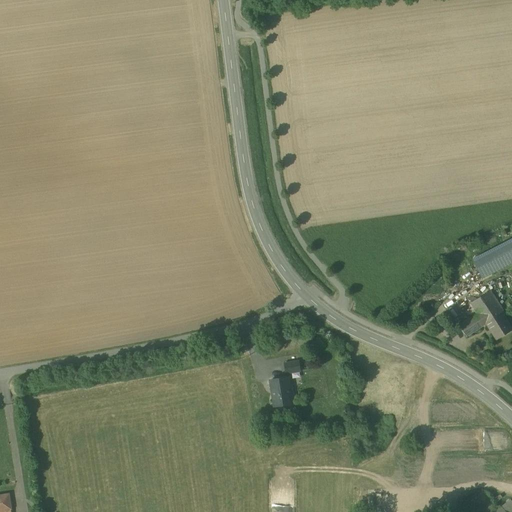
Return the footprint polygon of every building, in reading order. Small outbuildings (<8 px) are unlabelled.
[(511,240),(473,260),(483,278),(511,263),(511,240)] [(490,291),(471,303),(478,315),(459,327),(466,336),(485,325),(482,320),(490,315),(493,319),(501,314),(504,312),(490,291)] [(501,314),(493,319),(490,315),(482,320),(485,325),(487,323),(497,339),(511,330),(501,314)] [(298,361),(285,364),(286,373),(300,371),(298,361)] [(288,378),(270,381),(274,406),(292,403),(288,378)] [(482,493),(477,492),(472,493),(467,496),(464,500),(463,505),(464,510),(464,511),(490,511),(491,511),(492,505),(491,500),(487,495),(482,493)] [(9,495),(0,496),(0,510),(11,509),(9,495)] [(370,507),(397,506),(396,495),(370,496),(370,507)] [(511,511),(511,502),(510,500),(494,511),(511,511)]
